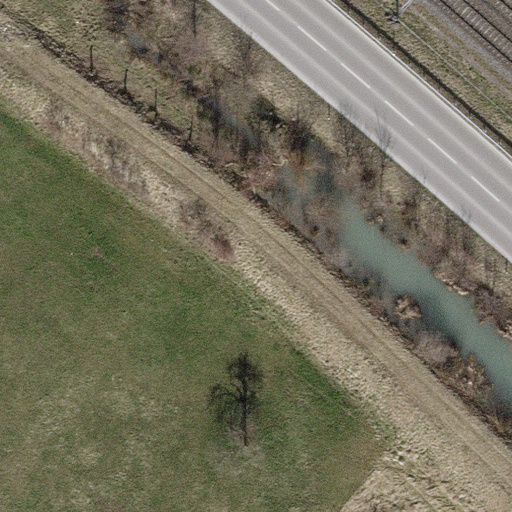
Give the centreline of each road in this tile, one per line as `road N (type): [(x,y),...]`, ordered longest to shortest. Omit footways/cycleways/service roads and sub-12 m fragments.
road 1 (track): [(511,472),(243,219),(0,38)]
road 2 (primary): [(268,0),(511,211)]
